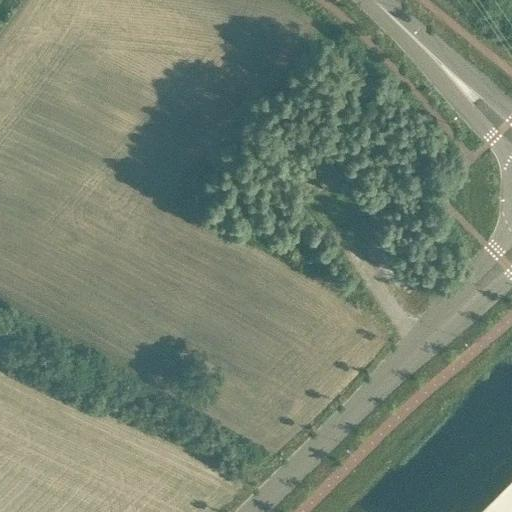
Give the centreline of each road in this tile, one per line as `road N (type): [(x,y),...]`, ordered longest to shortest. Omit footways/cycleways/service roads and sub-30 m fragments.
road 1 (unclassified): [(253,511),(444,323)]
road 2 (tertiary): [(396,19),(511,152)]
road 3 (tertiary): [(511,112),(396,19)]
road 4 (unclassified): [(511,223),(444,323)]
